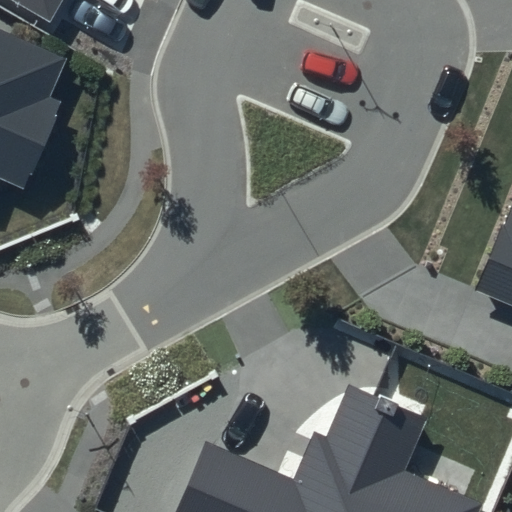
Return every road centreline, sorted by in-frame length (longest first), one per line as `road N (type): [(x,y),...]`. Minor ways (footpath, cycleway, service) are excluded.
road 1 (residential): [(418,75),(416,114),(392,158),(338,211),(164,299)]
road 2 (residential): [(164,299),(198,201),(197,76),(232,0)]
road 3 (residential): [(164,299),(0,387)]
